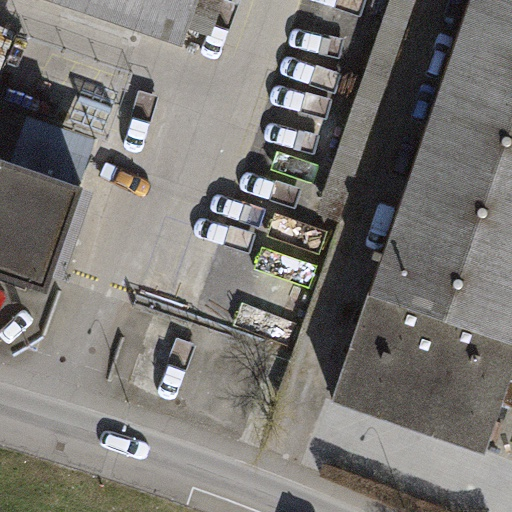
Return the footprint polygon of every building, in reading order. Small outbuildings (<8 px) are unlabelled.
[(8,0),(184,60),(190,43),(213,50),(230,0),(8,0)] [(349,227),(426,0),(396,0),(323,218),(349,227)] [(511,0),(480,0),(341,425),(488,473),(511,398),(511,0)] [(0,295),(49,312),(103,158),(29,133),(14,178),(0,173),(0,295)] [(314,331),(297,385),(321,393),(338,338),(314,331)]
